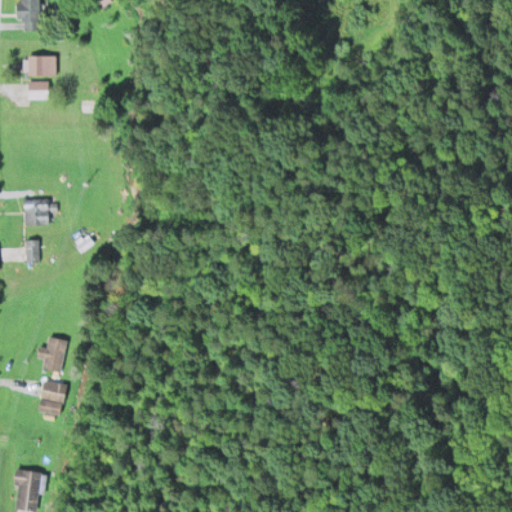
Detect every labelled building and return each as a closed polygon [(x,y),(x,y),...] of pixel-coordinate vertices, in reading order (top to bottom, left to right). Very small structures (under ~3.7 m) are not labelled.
[(20,0),(21,21),(39,20),(38,0),(20,0)] [(23,55),(23,73),(58,71),(57,53),(23,55)] [(29,78),(48,78),(48,95),(29,96),(29,78)] [(26,194),(49,195),(48,222),(25,221),(26,194)] [(77,243),(82,249),(95,238),(90,232),(77,243)] [(25,238),(38,237),(39,258),(25,258),(25,238)] [(39,343),(46,345),(49,333),(68,338),(59,371),(43,366),(45,357),(36,355),(39,343)] [(44,377),(62,381),(56,412),(38,408),(44,377)] [(18,466),(13,504),(39,507),(45,470),(18,466)]
